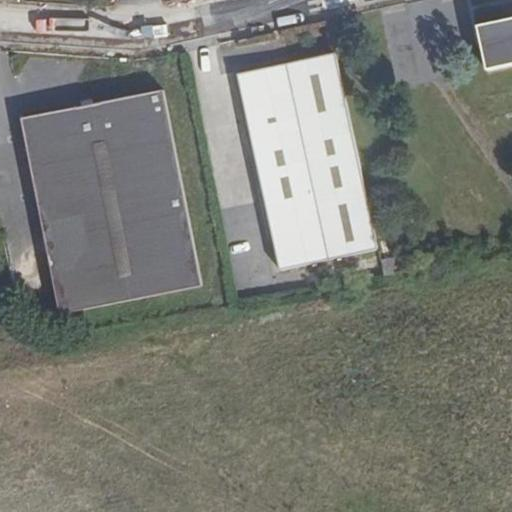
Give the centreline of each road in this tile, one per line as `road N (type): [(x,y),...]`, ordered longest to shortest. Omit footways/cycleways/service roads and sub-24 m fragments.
road 1 (unclassified): [(0,26),(144,36),(320,0)]
road 2 (track): [(426,67),(511,196)]
